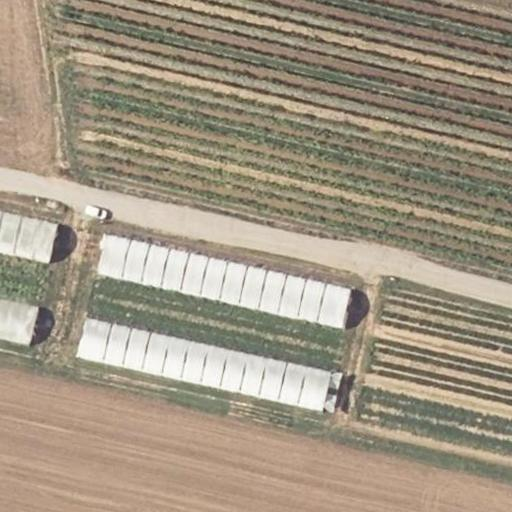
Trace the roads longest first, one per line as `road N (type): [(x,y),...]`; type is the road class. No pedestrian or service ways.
road 1 (track): [(511,302),(0,186)]
road 2 (track): [(68,202),(41,0)]
